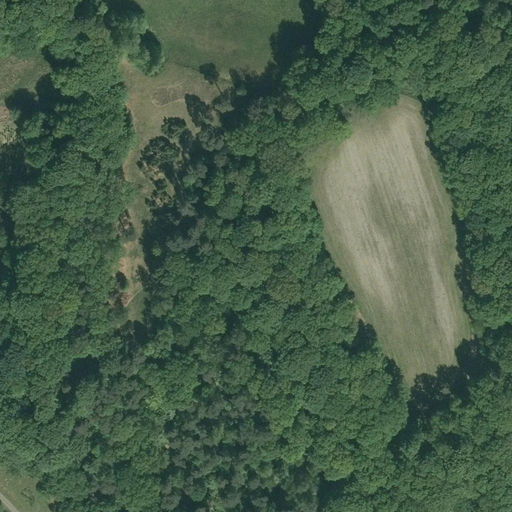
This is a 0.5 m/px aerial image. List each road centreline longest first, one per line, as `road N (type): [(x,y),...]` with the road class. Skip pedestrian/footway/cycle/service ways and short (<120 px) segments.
road 1 (track): [(332,511),(511,442)]
road 2 (track): [(0,388),(105,511)]
